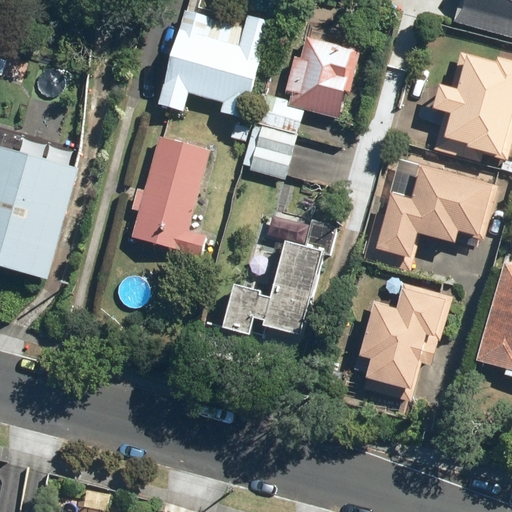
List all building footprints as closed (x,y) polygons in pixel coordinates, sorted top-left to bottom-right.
[(511,0),(466,0),(461,18),(511,32),(511,0)] [(235,32),(178,16),(154,100),(176,106),(181,88),(216,97),(212,112),(246,121),(275,17),(242,8),(235,32)] [(369,46),(308,28),(290,91),(351,108),(369,46)] [(511,56),(466,45),(441,142),(511,160),(511,56)] [(286,177),(298,134),(256,123),(244,165),(286,177)] [(94,161),(0,135),(0,257),(63,275),(94,161)] [(209,150),(158,137),(129,244),(201,263),(207,240),(186,235),(209,150)] [(497,183),(412,160),(388,247),(427,258),(434,231),(469,240),(474,222),(486,225),(497,183)] [(324,251),(280,240),(266,296),(233,288),(226,316),(304,335),(324,251)] [(511,258),(489,355),(511,359),(511,258)] [(457,294),(412,283),(408,300),(378,292),(374,305),(389,309),(380,344),(394,348),(388,371),(434,383),(457,294)]
